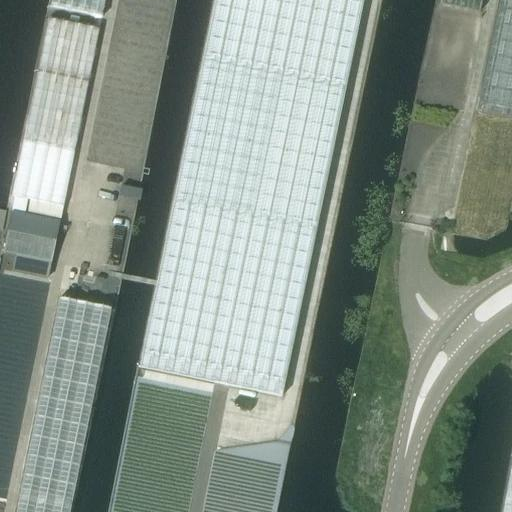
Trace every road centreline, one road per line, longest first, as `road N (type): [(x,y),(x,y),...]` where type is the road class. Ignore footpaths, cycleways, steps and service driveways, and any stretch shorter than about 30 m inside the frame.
road 1 (unknown): [(372,0),(297,347),(261,415),(204,475),(194,511)]
road 2 (tertiary): [(511,293),(456,337),(423,388),(396,511)]
